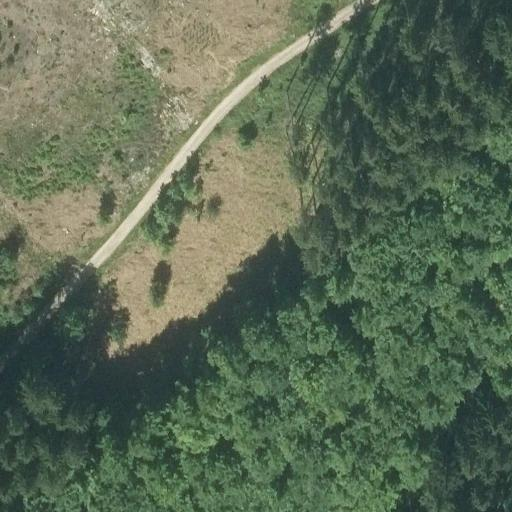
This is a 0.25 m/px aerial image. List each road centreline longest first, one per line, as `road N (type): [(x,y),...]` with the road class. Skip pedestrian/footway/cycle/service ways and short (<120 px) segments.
road 1 (track): [(336,0),(242,81),(112,235),(0,344)]
road 2 (track): [(341,511),(511,306)]
